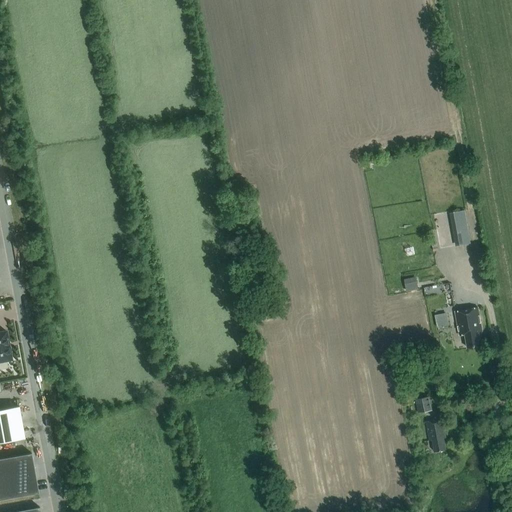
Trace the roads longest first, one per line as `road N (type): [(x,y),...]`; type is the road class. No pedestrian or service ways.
road 1 (unclassified): [(0,181),(59,511)]
road 2 (unclassified): [(511,428),(477,244)]
